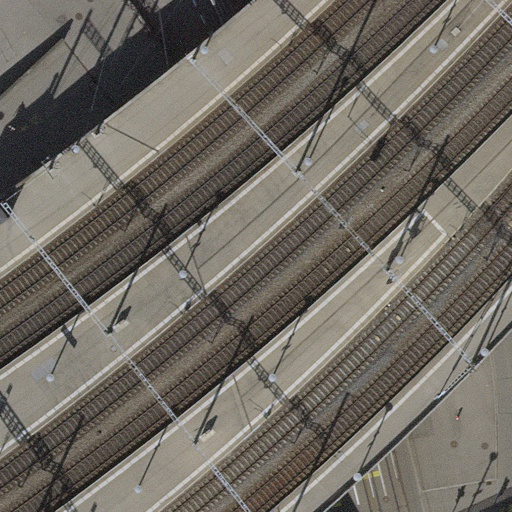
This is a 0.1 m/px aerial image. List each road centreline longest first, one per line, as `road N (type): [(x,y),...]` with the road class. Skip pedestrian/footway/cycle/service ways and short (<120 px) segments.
road 1 (primary): [(158,0),(215,78),(268,201),(353,511)]
road 2 (primary): [(511,330),(440,0)]
